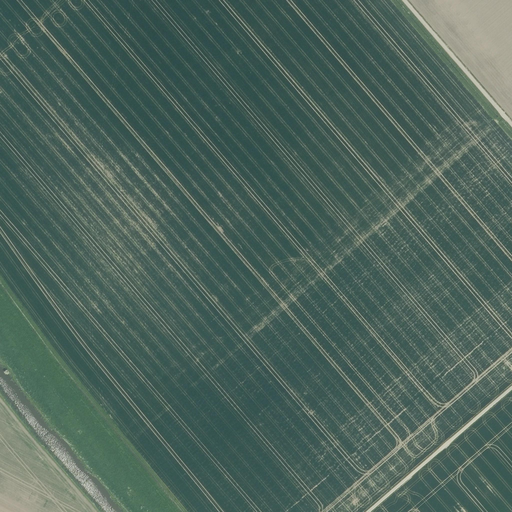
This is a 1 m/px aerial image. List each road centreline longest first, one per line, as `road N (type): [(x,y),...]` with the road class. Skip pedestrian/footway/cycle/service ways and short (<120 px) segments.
road 1 (unclassified): [(369,511),(511,389)]
road 2 (unclassified): [(511,123),(404,0)]
